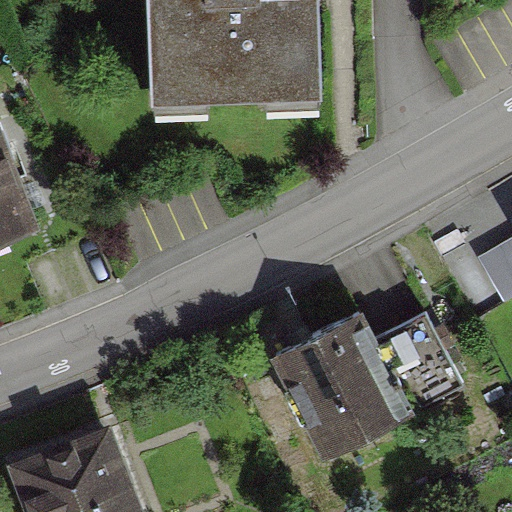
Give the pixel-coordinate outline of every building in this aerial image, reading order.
[(316,0),(131,0),(136,96),(321,87),(316,0)] [(0,152),(0,237),(27,228),(0,152)] [(504,306),(511,302),(511,241),(481,257),(504,306)] [(273,351),(319,446),(453,380),(418,311),(370,334),(358,309),(273,351)] [(131,511),(99,424),(0,461),(19,511),(131,511)]
